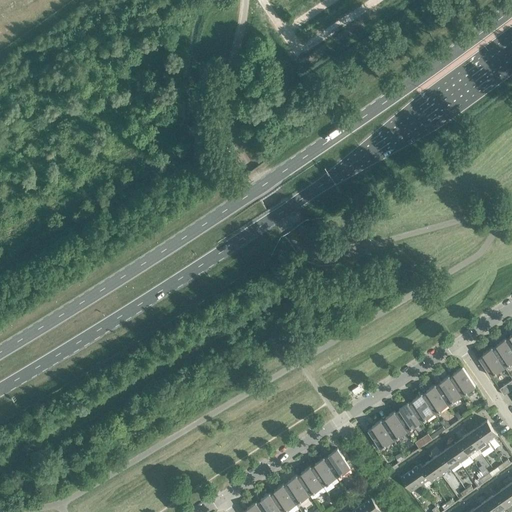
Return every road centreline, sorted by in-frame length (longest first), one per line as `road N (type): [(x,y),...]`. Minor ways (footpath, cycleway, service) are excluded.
road 1 (trunk): [(0,393),(362,160),(511,46)]
road 2 (trunk): [(511,6),(314,153),(0,352)]
road 3 (track): [(0,467),(249,319),(303,276),(384,251),(395,238)]
road 4 (residential): [(456,342),(224,501)]
